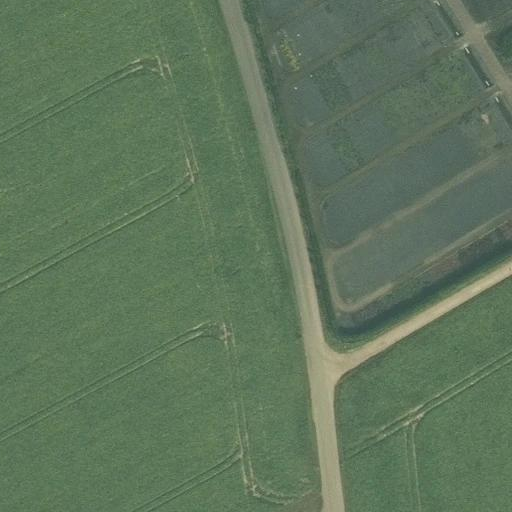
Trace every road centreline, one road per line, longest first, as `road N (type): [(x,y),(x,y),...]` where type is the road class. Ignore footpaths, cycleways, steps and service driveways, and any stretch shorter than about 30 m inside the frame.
road 1 (unclassified): [(241,0),(313,300),(337,511)]
road 2 (track): [(326,386),(511,280)]
